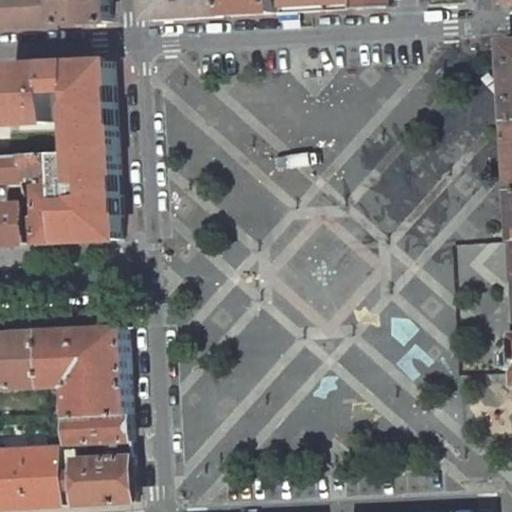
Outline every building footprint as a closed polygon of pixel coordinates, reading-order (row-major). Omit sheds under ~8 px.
[(0,0),(0,29),(112,24),(111,0),(0,0)] [(233,17),(231,0),(152,0),(154,21),(233,17)] [(280,0),(231,0),(233,17),(281,14),(280,0)] [(328,0),(280,0),(281,14),(303,13),(303,6),(329,5),(328,0)] [(398,0),(358,0),(358,10),(399,7),(398,0)] [(76,92),(79,154),(120,152),(115,63),(50,66),(51,74),(38,74),(37,67),(12,68),(13,94),(40,92),(42,123),(55,123),(53,93),(76,92)] [(50,66),(37,67),(38,74),(51,74),(50,66)] [(15,125),(42,123),(40,92),(13,94),(15,125)] [(63,187),(66,226),(85,225),(86,242),(125,240),(122,195),(113,195),(111,175),(121,174),(120,152),(79,154),(61,155),(62,176),(63,187)] [(29,177),(62,176),(61,155),(28,157),(29,177)] [(0,185),(29,184),(29,177),(28,157),(0,158),(0,185)] [(111,175),(113,195),(122,195),(121,174),(111,175)] [(63,187),(40,188),(41,218),(38,218),(39,244),(67,242),(66,226),(63,187)] [(30,209),(8,210),(9,245),(32,244),(30,209)] [(66,226),(67,242),(86,242),(85,225),(66,226)] [(130,329),(47,333),(50,391),(84,389),(85,397),(75,397),(77,420),(136,415),(130,329)] [(0,392),(50,391),(47,333),(5,335),(0,335),(0,392)] [(136,415),(77,420),(78,445),(137,442),(136,415)] [(66,437),(58,438),(59,449),(66,449),(66,437)] [(59,449),(0,452),(0,508),(70,505),(66,452),(66,449),(59,449)] [(138,459),(90,461),(90,458),(84,458),(83,452),(66,452),(70,505),(141,501),(138,459)]
